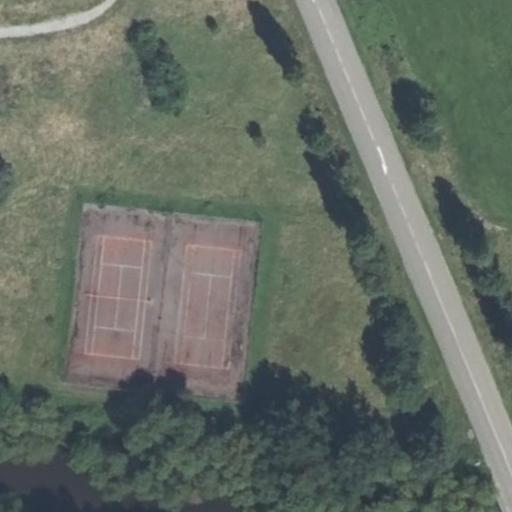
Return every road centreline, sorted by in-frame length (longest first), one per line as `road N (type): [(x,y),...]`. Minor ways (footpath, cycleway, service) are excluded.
road 1 (tertiary): [(316,0),(511,478)]
road 2 (track): [(0,375),(216,407)]
